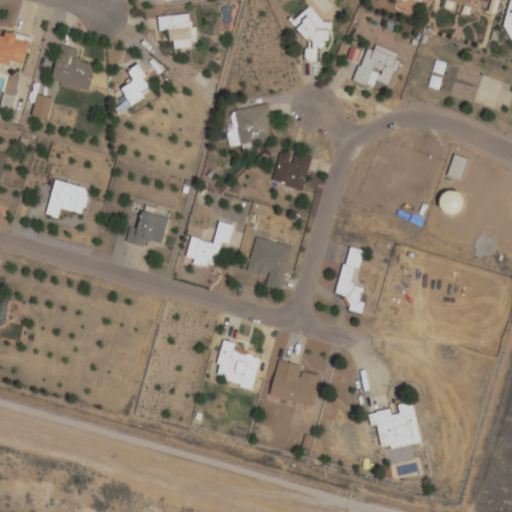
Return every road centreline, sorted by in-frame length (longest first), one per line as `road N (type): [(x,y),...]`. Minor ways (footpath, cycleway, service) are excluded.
road 1 (track): [(381,511),(183,473),(0,425)]
road 2 (residential): [(368,345),(0,239)]
road 3 (residential): [(291,325),(350,143),(410,118)]
